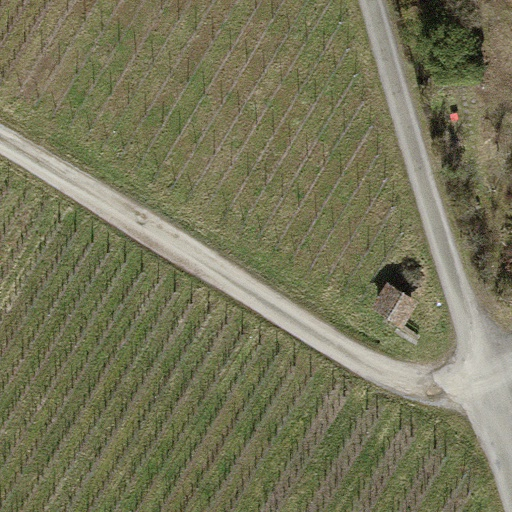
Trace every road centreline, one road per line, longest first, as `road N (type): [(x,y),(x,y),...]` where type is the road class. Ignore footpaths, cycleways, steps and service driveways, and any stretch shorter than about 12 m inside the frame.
road 1 (track): [(489,391),(388,373),(0,135)]
road 2 (track): [(489,391),(378,0)]
